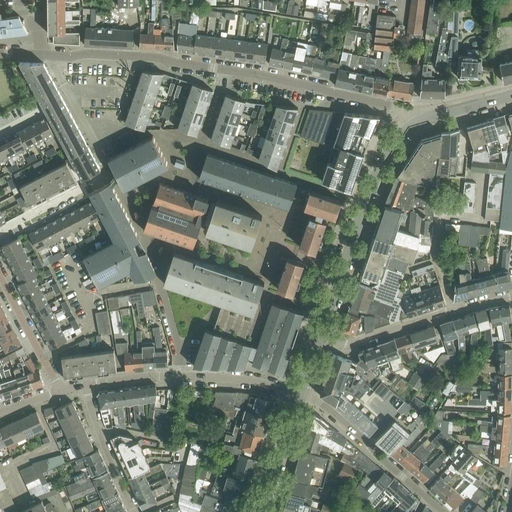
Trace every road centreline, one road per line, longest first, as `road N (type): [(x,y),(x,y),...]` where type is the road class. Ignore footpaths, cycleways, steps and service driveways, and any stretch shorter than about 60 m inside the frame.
road 1 (unclassified): [(42,55),(158,57),(412,108)]
road 2 (tertiary): [(319,336),(375,176),(400,134),(418,121)]
road 3 (residential): [(86,385),(155,376),(243,380),(299,395)]
road 4 (residential): [(319,336),(344,344),(511,295)]
road 5 (residential): [(443,511),(330,409),(299,395)]
road 6 (unclassified): [(86,385),(133,511)]
road 7 (residential): [(0,277),(60,391)]
road 8 (tertiary): [(259,511),(299,395)]
